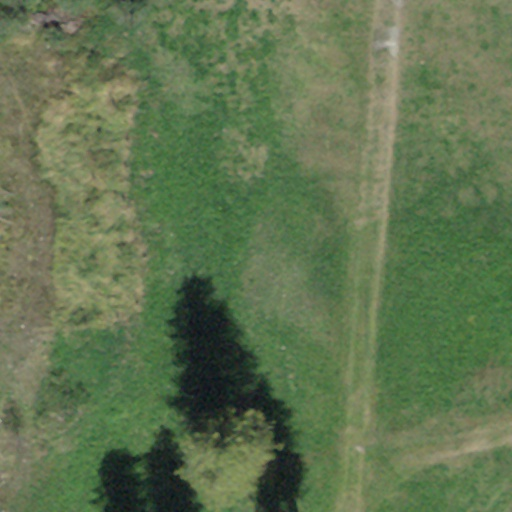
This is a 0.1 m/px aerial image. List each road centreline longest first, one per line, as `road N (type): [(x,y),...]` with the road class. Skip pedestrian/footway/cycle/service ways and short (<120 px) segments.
road 1 (track): [(349,511),(395,0)]
road 2 (track): [(511,439),(352,497)]
